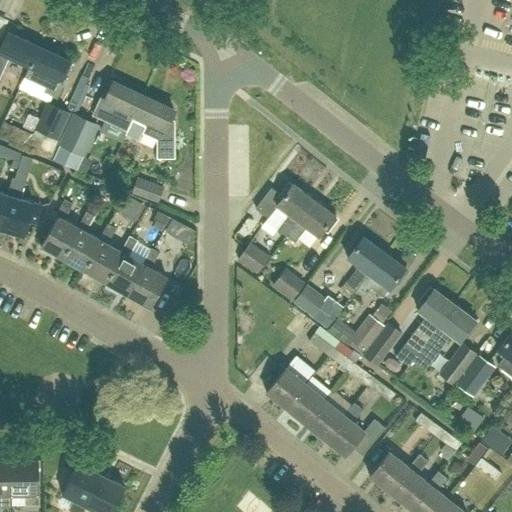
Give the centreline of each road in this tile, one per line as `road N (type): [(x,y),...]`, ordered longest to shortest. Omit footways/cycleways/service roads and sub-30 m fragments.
road 1 (residential): [(212,391),(216,93),(227,50)]
road 2 (residential): [(456,220),(227,50)]
road 3 (residential): [(212,391),(0,267)]
road 4 (residential): [(362,511),(212,391)]
road 5 (residential): [(154,511),(212,391)]
